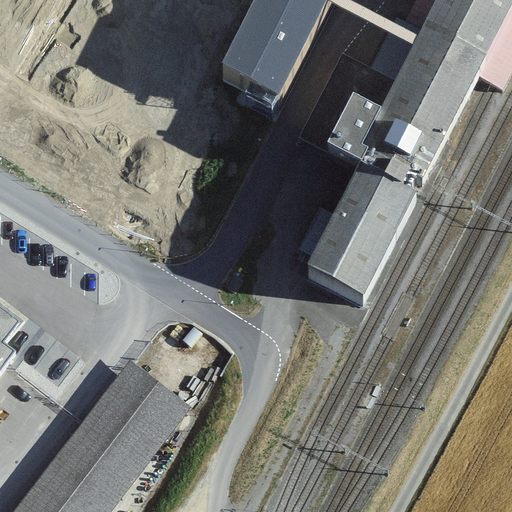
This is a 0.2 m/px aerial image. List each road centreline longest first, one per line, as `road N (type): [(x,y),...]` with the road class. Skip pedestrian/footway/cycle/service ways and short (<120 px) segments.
road 1 (unclassified): [(362,0),(227,254),(210,271),(190,280),(140,271),(0,185)]
road 2 (track): [(217,511),(224,468),(270,354),(280,217),(269,174)]
